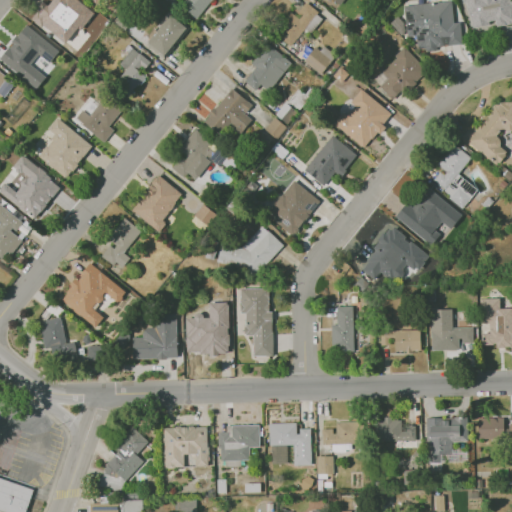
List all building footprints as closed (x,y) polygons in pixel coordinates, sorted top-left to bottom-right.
[(211,0),(183,0),(179,6),(196,19),(211,0)] [(461,0),(469,28),(494,22),(495,27),(511,22),(511,3),(511,0),(461,0)] [(460,22),(453,22),(452,1),(404,4),(406,36),(416,35),(416,48),(461,46),(460,22)] [(290,12),(275,35),(292,46),(316,10),(304,2),(295,15),(290,12)] [(188,29),(170,14),(147,42),(165,56),(188,29)] [(0,57),(0,61),(36,88),(45,76),(30,64),(38,54),(50,63),(59,50),(25,24),(0,57)] [(256,90),(261,83),(270,90),(291,61),(266,44),(251,64),(254,67),(244,82),(256,90)] [(303,61),(320,74),(333,57),(317,44),(303,61)] [(380,71),(387,78),(379,86),(393,101),(426,70),(405,47),(380,71)] [(141,72),(150,62),(132,48),(118,65),(124,70),(114,82),(131,96),(146,77),(141,72)] [(0,93),(3,97),(14,83),(0,71),(0,93)] [(245,114),(252,104),(230,87),(203,122),(220,135),(227,126),(239,135),(251,119),(245,114)] [(365,149),(383,124),(391,113),(361,90),(334,125),(365,149)] [(75,118),(103,142),(113,130),(108,125),(121,109),(104,96),(88,115),(82,109),(75,118)] [(463,140),(497,165),(506,152),(500,147),(498,131),(501,127),(505,130),(511,129),(511,101),(489,103),(463,140)] [(38,156),(66,178),(92,145),(56,117),(47,128),(55,135),(38,156)] [(171,168),(184,178),(187,174),(195,180),(210,160),(204,156),(213,142),(194,128),(178,151),(182,153),(171,168)] [(357,155),(332,135),(303,170),(323,186),(335,172),(340,176),(357,155)] [(477,190),(457,174),(470,157),(454,144),(436,166),(441,170),(431,182),(463,207),(477,190)] [(0,188),(0,192),(33,220),(61,186),(22,154),(12,166),(19,171),(9,183),(6,181),(0,188)] [(183,194),(158,175),(131,210),(156,230),(183,194)] [(319,198),(289,180),(266,218),(296,236),(319,198)] [(23,222),(0,204),(0,256),(4,260),(21,238),(14,233),(23,222)] [(194,216),(207,224),(214,212),(201,204),(194,216)] [(140,231),(123,217),(106,239),(111,243),(101,255),(120,270),(130,257),(124,253),(140,231)] [(283,243),(260,225),(239,250),(228,241),(219,252),(253,280),(283,243)] [(429,253),(388,227),(361,270),(375,279),(379,271),(396,281),(406,265),(418,272),(429,253)] [(60,300),(95,327),(103,317),(94,309),(106,293),(118,302),(126,291),(89,263),(77,279),(76,279),(60,300)] [(271,356),(270,287),(239,288),(240,313),(245,313),(245,335),(252,335),(253,356),(271,356)] [(511,347),(511,307),(500,308),(500,298),(479,298),(480,324),(489,324),(489,333),(481,333),(481,344),(495,344),(495,348),(511,347)] [(230,301),(215,301),(215,317),(230,316),(230,301)] [(353,350),(352,306),(336,306),(337,324),(331,324),(332,351),(353,350)] [(451,309),(430,309),(431,350),(458,349),(458,343),(472,342),(472,327),(452,327),(451,309)] [(177,358),(176,313),(155,314),(155,328),(142,328),(143,337),(132,337),(132,359),(177,358)] [(43,349),(53,347),(55,364),(78,360),(75,341),(65,343),(61,317),(39,321),(43,349)] [(188,357),(216,356),(215,350),(227,349),(227,333),(187,334),(188,357)] [(87,346),(87,361),(104,360),(103,345),(87,346)] [(427,418),(428,465),(440,464),(440,454),(452,454),(452,441),(467,441),(467,417),(427,418)] [(511,438),(511,423),(505,423),(505,418),(478,417),(477,437),(511,438)] [(375,418),(374,440),(415,441),(415,425),(401,425),(401,419),(375,418)] [(322,444),(331,444),(331,452),(345,452),(345,444),(361,443),(360,421),(334,422),(334,428),(322,428),(322,444)] [(311,465),(310,428),(297,428),(297,422),(269,423),(270,463),(287,463),(286,445),(293,445),(293,465),(311,465)] [(258,424),(226,425),(226,432),(218,432),(219,461),(227,460),(228,466),(240,465),(240,460),(249,459),(248,447),(259,447),(258,424)] [(162,427),(163,467),(183,466),(183,455),(195,454),(195,466),(208,466),(207,426),(162,427)] [(316,473),(333,473),(332,455),(316,456),(316,473)] [(0,477),(34,490),(25,511),(10,511),(0,508),(0,477)] [(142,511),(142,499),(122,500),(122,511),(142,511)] [(196,511),(196,499),(177,500),(177,511),(196,511)]
